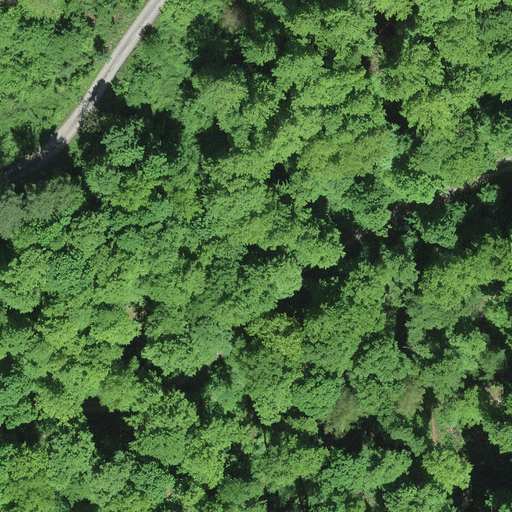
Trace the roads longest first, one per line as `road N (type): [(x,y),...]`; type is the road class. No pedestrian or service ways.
road 1 (track): [(511,161),(332,246),(178,384),(74,408),(0,406)]
road 2 (track): [(0,180),(24,174),(69,128),(163,0)]
